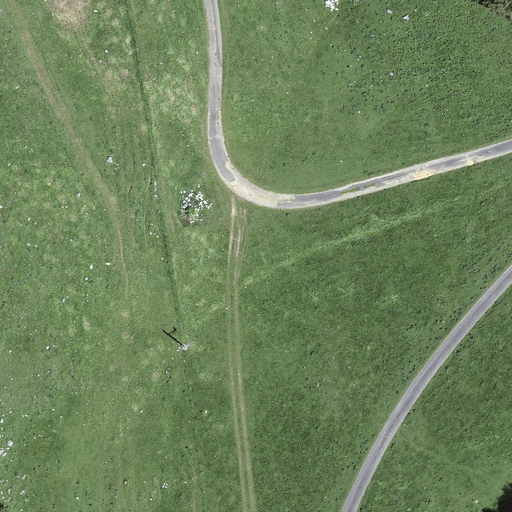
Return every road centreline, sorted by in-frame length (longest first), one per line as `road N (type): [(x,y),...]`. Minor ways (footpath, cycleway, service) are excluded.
road 1 (track): [(511,143),(314,198),(254,195),(224,169),(212,132),(209,0)]
road 2 (track): [(511,275),(430,368),(349,511)]
